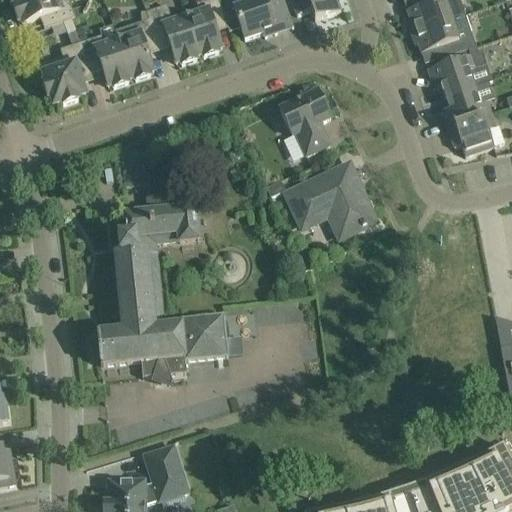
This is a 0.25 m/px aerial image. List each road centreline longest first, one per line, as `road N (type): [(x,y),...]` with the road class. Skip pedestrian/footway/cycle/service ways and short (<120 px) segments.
road 1 (residential): [(20,154),(318,55),(365,64)]
road 2 (residential): [(59,511),(54,380),(20,154)]
road 3 (residential): [(365,64),(415,117),(442,193),(511,187)]
